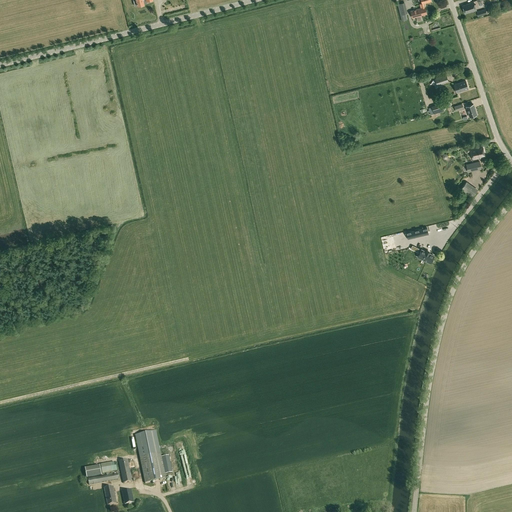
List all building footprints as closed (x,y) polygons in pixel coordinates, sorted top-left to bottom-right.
[(430,0),(421,0),(422,3),(419,4),(421,8),(410,11),(412,18),(427,14),(424,3),(431,1),(430,0)] [(462,5),(465,13),(473,11),(476,10),(473,1),(470,2),(470,3),(462,5)] [(437,85),(442,83),(448,81),(446,75),(435,79),(437,85)] [(468,89),(465,81),(454,84),(457,93),(468,89)] [(434,113),(444,110),(442,104),(432,107),(434,113)] [(470,117),(477,114),(473,104),(466,106),(470,117)] [(471,151),(472,160),(479,158),(480,159),(485,158),(482,146),(466,149),(466,152),(471,151)] [(471,164),(472,167),(476,166),(477,170),(481,169),(479,162),(471,164)] [(477,190),(466,182),(461,189),(472,197),(477,190)] [(429,234),(427,227),(406,232),(408,239),(429,234)] [(426,251),(426,252),(421,249),(418,257),(430,263),(434,255),(429,253),(430,252),(426,251)] [(156,431),(135,436),(139,457),(145,484),(166,479),(165,474),(161,457),(156,431)] [(169,456),(161,457),(165,474),(172,473),(169,456)] [(119,461),(123,484),(133,482),(128,460),(119,461)] [(116,462),(101,465),(102,474),(106,474),(112,473),(117,472),(116,462)] [(102,476),(100,466),(85,469),(87,479),(102,476)] [(89,485),(119,480),(118,474),(113,475),(112,473),(106,474),(107,476),(88,479),(89,485)] [(113,487),(104,488),(108,506),(116,504),(115,499),(115,496),(113,487)] [(125,505),(134,503),(131,490),(122,492),(125,505)]
